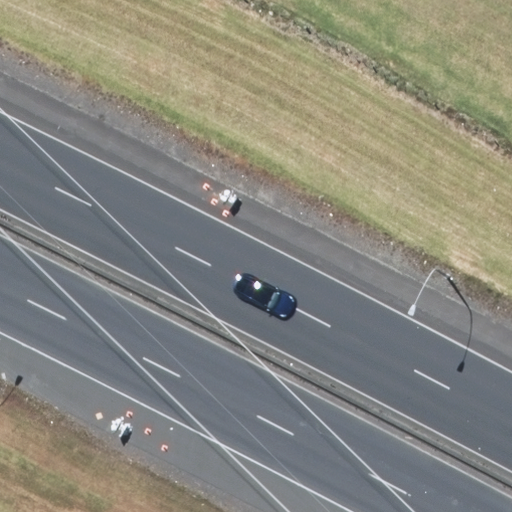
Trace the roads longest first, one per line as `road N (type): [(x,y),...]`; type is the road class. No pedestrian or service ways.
road 1 (primary): [(0,158),(511,423)]
road 2 (primary): [(450,511),(189,370),(0,282)]
